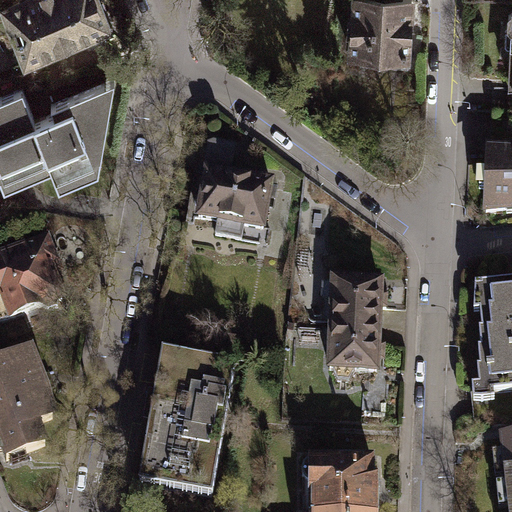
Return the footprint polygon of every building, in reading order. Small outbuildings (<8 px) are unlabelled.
[(3,0),(24,52),(66,35),(71,36),(78,33),(82,29),(114,17),(107,0),(3,0)] [(354,0),(351,52),(407,56),(411,0),(354,0)] [(0,94),(0,171),(47,155),(55,172),(101,154),(112,98),(104,83),(51,102),(54,112),(35,119),(22,86),(0,94)] [(245,227),(267,231),(277,177),(233,169),(238,143),(214,139),(209,141),(200,197),(198,199),(195,204),(196,209),(197,212),(196,217),(218,221),(215,234),(243,240),(245,227)] [(511,145),(484,144),(480,216),(511,212),(511,145)] [(0,252),(0,324),(43,308),(47,312),(58,308),(59,302),(67,299),(60,280),(64,278),(62,273),(66,271),(59,254),(57,255),(49,234),(0,252)] [(329,328),(383,330),(386,276),(332,274),(332,281),(323,283),(322,298),(330,302),(329,328)] [(511,281),(481,285),(484,312),(480,313),(482,331),(479,331),(482,350),(479,350),(481,370),(477,370),(480,395),(511,391),(511,281)] [(383,330),(329,328),(328,371),(335,371),(338,381),(351,381),(355,372),(382,372),(383,330)] [(28,351),(0,362),(0,454),(4,455),(6,461),(44,445),(36,425),(52,419),(44,390),(49,388),(44,375),(39,377),(28,351)] [(139,486),(212,499),(235,365),(163,353),(139,486)] [(511,511),(511,434),(501,436),(509,511),(511,511)] [(311,483),(311,511),(370,511),(371,461),(311,461),(307,462),(304,465),(302,471),(303,477),(306,481),(311,483)]
